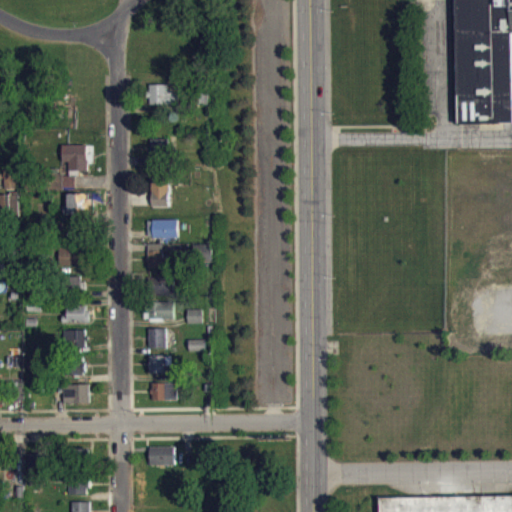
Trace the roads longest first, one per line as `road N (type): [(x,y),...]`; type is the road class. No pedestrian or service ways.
road 1 (secondary): [(313,511),(309,0)]
road 2 (residential): [(118,14),(121,511)]
road 3 (residential): [(0,424),(312,421)]
road 4 (residential): [(0,13),(62,33),(96,29),(118,14)]
